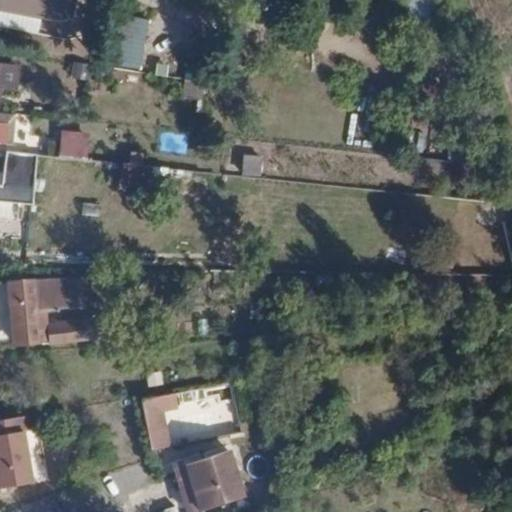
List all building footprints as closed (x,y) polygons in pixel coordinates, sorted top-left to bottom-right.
[(0,0),(0,31),(35,38),(42,0),(0,0)] [(0,69),(0,93),(16,97),(19,72),(0,69)] [(0,202),(33,205),(38,159),(6,156),(2,188),(0,187),(0,202)] [(145,168),(123,166),(121,181),(142,183),(145,168)] [(81,280),(11,285),(15,346),(38,345),(39,348),(70,346),(69,332),(50,334),(48,311),(59,311),(58,301),(83,299),(81,280)] [(0,347),(15,346),(11,285),(0,285),(0,347)] [(176,405),(171,388),(140,392),(148,445),(167,445),(161,406),(176,405)] [(366,400),(338,410),(345,430),(373,419),(366,400)] [(0,491),(31,486),(22,434),(29,432),(27,418),(0,422),(0,491)] [(226,453),(181,470),(194,511),(199,511),(242,497),(226,453)]
